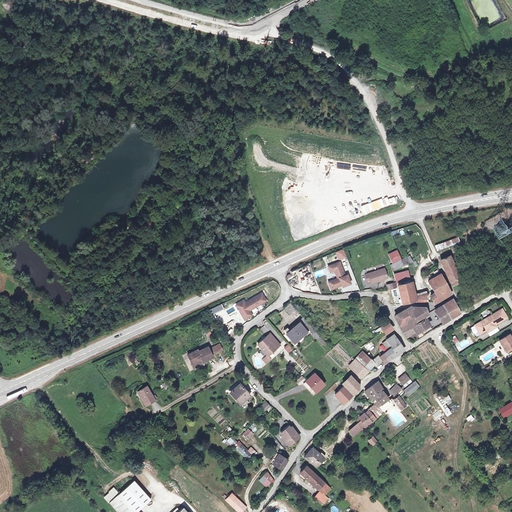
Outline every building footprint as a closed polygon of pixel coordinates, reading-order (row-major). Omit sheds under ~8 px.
[(434,246),(437,251),(460,242),(457,237),(434,246)] [(393,264),(402,260),(397,250),(388,254),(393,264)] [(393,271),(412,264),(409,257),(402,260),(393,264),(391,265),(393,271)] [(460,278),(450,257),(441,262),(451,282),(460,278)] [(338,279),(329,282),(331,289),(342,285),(343,287),(350,284),(347,276),(345,276),(340,262),(329,266),(331,272),(335,270),(338,279)] [(324,268),(312,273),(314,277),(326,273),(324,268)] [(383,280),(382,279),(387,277),(384,268),(365,274),(368,282),(371,281),(372,284),(383,280)] [(428,280),(431,286),(429,286),(433,295),(436,300),(450,294),(449,291),(445,284),(440,274),(428,280)] [(400,293),(401,298),(402,302),(415,299),(413,294),(409,280),(397,283),(400,293)] [(242,303),(235,308),(244,322),(251,317),(249,313),(265,302),(260,295),(244,306),(242,303)] [(447,314),(450,319),(458,314),(451,301),(442,305),(447,314)] [(289,315),(296,309),(290,303),(284,309),(289,315)] [(222,304),(208,310),(210,315),(224,309),(222,304)] [(440,318),(447,314),(442,305),(437,308),(434,308),(440,318)] [(402,331),(424,318),(427,316),(422,307),(408,307),(394,315),(396,320),(402,331)] [(283,320),(288,315),(283,309),(278,314),(283,320)] [(501,310),(497,312),(502,321),(505,319),(501,310)] [(502,321),(497,312),(472,327),(476,333),(478,335),(487,330),(488,332),(495,328),(494,326),(502,321)] [(447,314),(440,318),(441,320),(443,323),(450,319),(447,314)] [(428,325),(424,318),(402,331),(405,337),(415,331),(416,332),(428,325)] [(308,325),(305,321),(300,325),(299,324),(290,332),(287,328),(282,332),(284,335),(283,336),(289,343),(291,341),(294,344),(312,329),(308,325)] [(391,331),(387,325),(380,331),(384,336),(391,331)] [(391,349),(398,343),(392,336),(385,341),(391,349)] [(511,343),(510,340),(507,336),(497,342),(504,353),(511,348),(511,343)] [(280,347),(275,341),(271,344),(266,339),(258,346),(267,357),(263,361),(266,365),(270,361),(267,357),(280,347)] [(388,351),(393,357),(402,349),(398,343),(391,349),(388,351)] [(218,347),(207,352),(209,357),(220,351),(218,347)] [(185,356),(191,369),(201,364),(201,365),(211,360),(207,352),(205,349),(197,353),(196,351),(185,356)] [(283,349),(279,352),(290,365),(295,362),(283,349)] [(393,357),(388,351),(379,358),(384,364),(393,357)] [(370,362),(363,356),(350,369),(357,377),(363,372),(365,373),(374,364),(375,366),(377,363),(374,359),(370,362)] [(409,381),(404,375),(398,381),(403,387),(409,381)] [(313,376),(305,383),(314,393),(322,386),(313,376)] [(351,396),(355,392),(353,389),(356,385),(350,379),(342,386),(351,396)] [(415,381),(403,390),(408,396),(420,387),(415,381)] [(250,394),(239,382),(230,390),(243,406),(251,400),(248,396),(250,394)] [(314,393),(305,383),(302,386),(311,396),(314,393)] [(363,394),(381,412),(390,404),(377,384),(363,394)] [(395,398),(401,391),(398,388),(393,395),(395,398)] [(141,399),(139,400),(144,409),(153,403),(145,389),(138,393),(141,399)] [(349,398),(341,389),(333,397),(340,405),(345,401),(346,401),(349,398)] [(445,416),(456,409),(445,389),(440,392),(439,390),(433,393),(445,416)] [(401,399),(397,402),(402,409),(406,406),(401,399)] [(268,406),(265,402),(260,407),(263,411),(268,406)] [(511,413),(511,407),(511,406),(503,410),(507,416),(511,413)] [(511,414),(511,413),(507,416),(503,410),(500,412),(505,419),(511,414)] [(363,415),(356,420),(364,429),(370,425),(369,424),(377,418),(373,412),(369,414),(367,411),(363,415)] [(466,417),(469,422),(474,419),(470,414),(466,417)] [(364,429),(356,420),(354,421),(356,425),(352,428),(357,435),(364,429)] [(278,435),(280,437),(288,429),(287,427),(278,435)] [(248,440),(254,434),(248,428),(242,434),(248,440)] [(287,447),(292,443),(297,438),(289,428),(288,429),(280,437),(279,438),(287,447)] [(357,435),(352,428),(347,433),(352,439),(357,435)] [(372,446),(378,442),(373,436),(367,440),(372,446)] [(250,447),(247,451),(254,455),(257,452),(250,447)] [(313,469),(325,457),(321,453),(318,456),(311,450),(303,460),(313,469)] [(285,461),(277,457),(272,466),(277,469),(281,470),(285,461)] [(303,480),(315,490),(321,484),(304,468),(299,475),(297,478),(301,482),(303,480)] [(258,480),(267,488),(275,480),(267,471),(258,480)] [(147,501),(130,482),(105,504),(112,511),(182,511),(180,509),(177,511),(176,511),(174,509),(171,511),(134,511),(147,501)] [(319,494),(326,500),(332,494),(321,484),(315,490),(319,494)] [(238,511),(242,511),(246,508),(232,494),(226,500),(238,511)] [(328,502),(326,500),(319,494),(313,500),(322,508),(328,502)]
